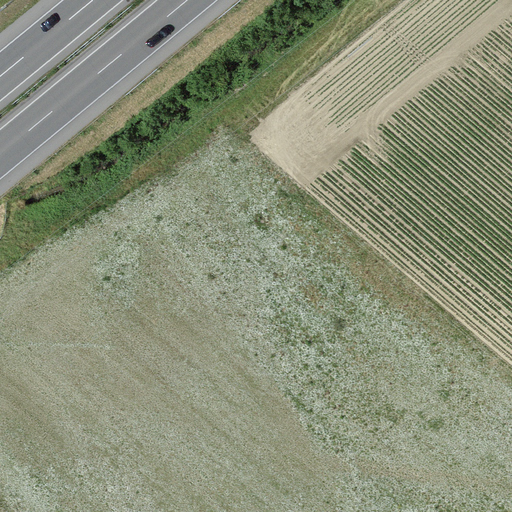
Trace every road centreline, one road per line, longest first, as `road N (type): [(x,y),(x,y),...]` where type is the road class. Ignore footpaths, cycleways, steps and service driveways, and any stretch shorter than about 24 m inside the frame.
road 1 (motorway): [(0,155),(187,0)]
road 2 (motorway): [(93,0),(0,77)]
